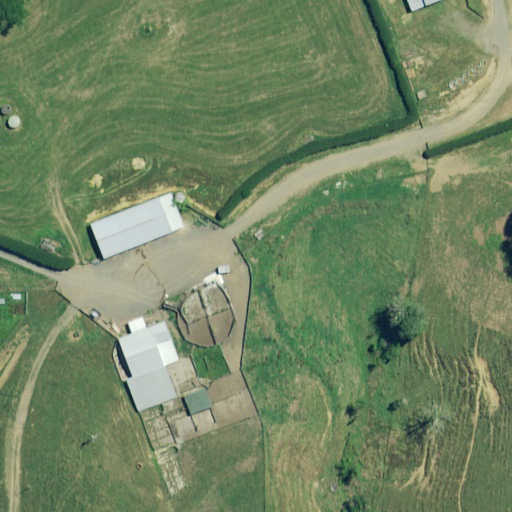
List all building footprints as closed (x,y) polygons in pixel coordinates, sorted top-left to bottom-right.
[(440,0),(408,0),(413,11),(440,0)] [(472,61),(470,52),(451,56),(453,65),(472,61)] [(184,227),(171,193),(91,224),(105,258),(184,227)] [(147,329),(143,317),(129,322),(133,334),(120,339),(134,377),(127,379),(139,411),(177,397),(165,366),(179,361),(165,322),(147,329)] [(212,407),(205,388),(185,395),(191,414),(212,407)]
